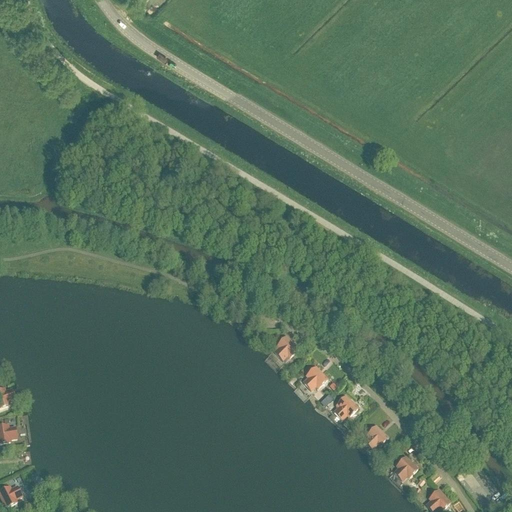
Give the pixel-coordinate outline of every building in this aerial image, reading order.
[(289,361),(298,352),(286,340),(277,349),(279,351),(274,356),(282,364),(287,359),(289,361)] [(318,391),(327,383),(315,370),(306,379),(308,381),(303,386),(311,394),(316,389),(318,391)] [(5,395),(4,392),(0,393),(0,411),(10,408),(9,405),(15,403),(12,393),(5,395)] [(349,420),(352,417),(357,411),(345,399),(336,408),(339,410),(334,416),(342,423),(347,418),(349,420)] [(8,432),(8,429),(0,429),(0,446),(10,445),(10,442),(17,441),(15,431),(8,432)] [(379,450),(388,441),(375,429),(367,438),(369,440),(364,445),(372,453),(377,448),(379,450)] [(409,481),(417,472),(405,460),(396,469),(399,471),(394,476),(402,484),(407,479),(409,481)] [(433,481),(440,489),(445,485),(438,476),(433,481)] [(22,499),(17,490),(11,493),(9,490),(0,494),(0,498),(6,511),(17,505),(16,503),(22,499)] [(438,511),(443,511),(450,506),(438,493),(429,502),(431,504),(426,509),(429,511),(438,511),(439,511),(438,511)]
